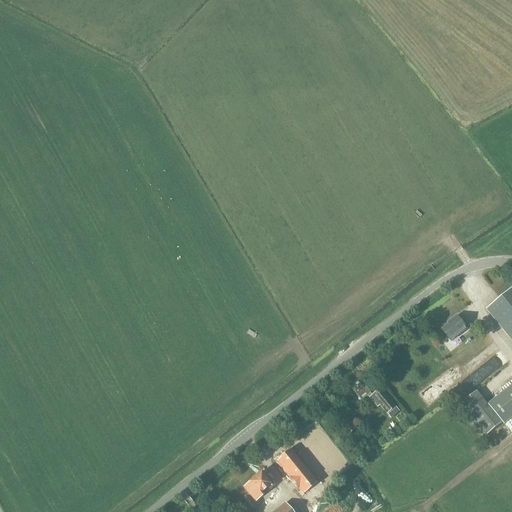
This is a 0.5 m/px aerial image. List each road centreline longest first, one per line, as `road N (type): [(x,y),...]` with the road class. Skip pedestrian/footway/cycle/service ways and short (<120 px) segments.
road 1 (unclassified): [(149,511),(426,294),(469,268),(511,264)]
road 2 (track): [(290,0),(302,47),(469,268)]
